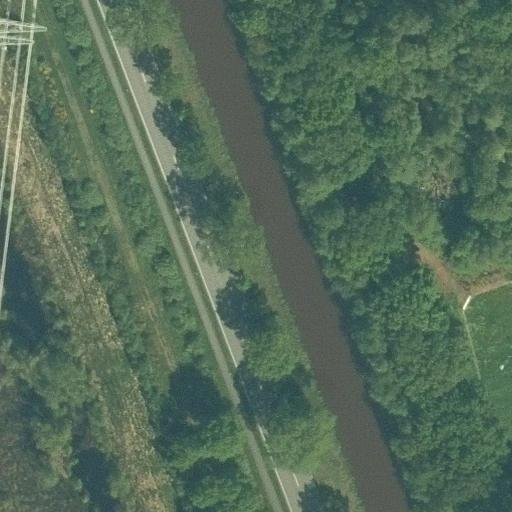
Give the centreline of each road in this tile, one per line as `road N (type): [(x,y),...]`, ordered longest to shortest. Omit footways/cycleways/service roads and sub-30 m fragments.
road 1 (unclassified): [(276,0),(477,511)]
road 2 (track): [(227,511),(32,0)]
road 3 (primary): [(113,0),(308,511)]
